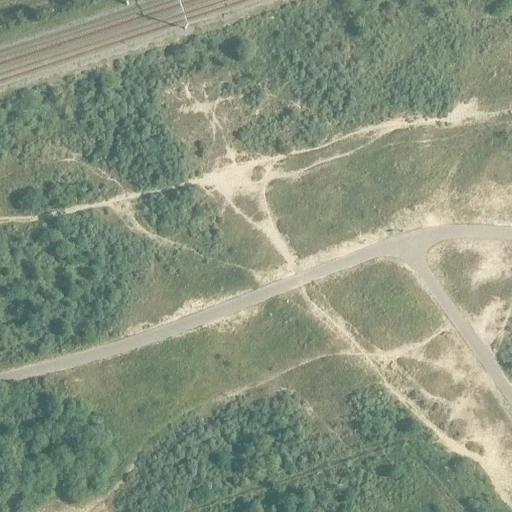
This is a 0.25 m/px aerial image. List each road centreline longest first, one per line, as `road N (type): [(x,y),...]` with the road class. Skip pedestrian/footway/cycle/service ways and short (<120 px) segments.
road 1 (unknown): [(0,221),(106,213),(376,133),(511,108)]
road 2 (unknown): [(242,172),(299,284),(511,493)]
